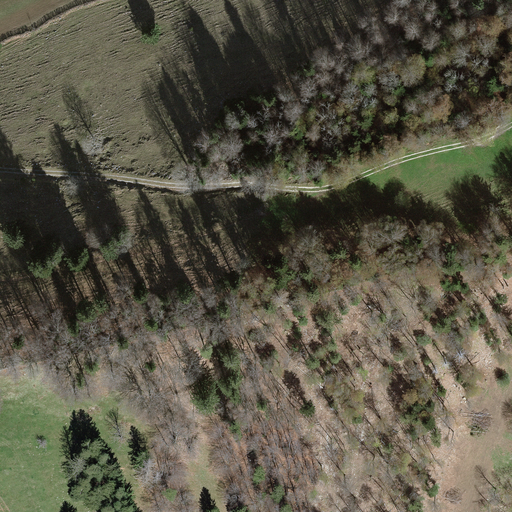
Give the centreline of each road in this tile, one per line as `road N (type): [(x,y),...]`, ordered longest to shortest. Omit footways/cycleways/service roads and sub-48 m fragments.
road 1 (track): [(0,278),(171,243),(322,189)]
road 2 (track): [(0,169),(322,189)]
road 3 (track): [(322,189),(511,125)]
